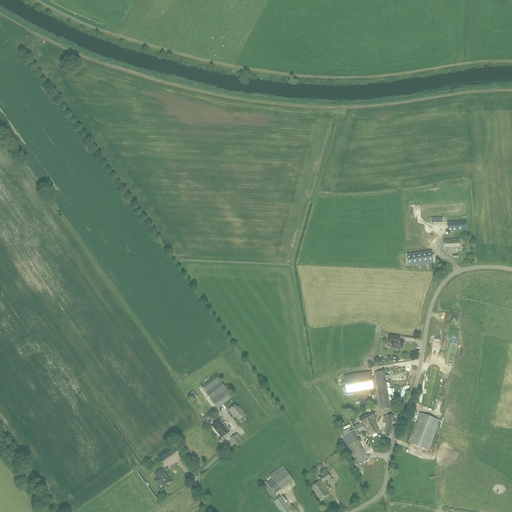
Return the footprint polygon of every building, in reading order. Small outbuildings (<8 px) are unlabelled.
[(448,232),(467,231),(466,221),(448,222),(448,232)] [(434,230),(424,241),(429,245),(439,235),(434,230)] [(444,251),(461,250),(460,239),(443,239),(444,251)] [(409,266),(433,263),(432,250),(407,254),(409,266)] [(393,343),(392,348),(396,348),(397,348),(403,349),(404,341),(400,340),(400,337),(389,335),(388,343),(393,343)] [(344,375),(344,378),(347,395),(375,390),(371,371),(344,375)] [(375,372),(379,397),(381,410),(390,408),(384,371),(375,372)] [(201,385),(207,393),(221,382),(216,375),(201,385)] [(207,393),(218,408),(233,397),(221,382),(207,393)] [(370,405),(368,397),(361,399),(363,407),(370,405)] [(234,416),(235,415),(239,420),(244,416),(242,413),(243,412),(239,406),(237,408),(235,406),(230,410),(234,416)] [(355,427),(356,429),(356,430),(363,427),(363,425),(362,424),(363,424),(364,425),(373,420),(376,419),(372,412),(359,419),(361,423),(356,426),(356,427),(355,427)] [(429,450),(440,421),(420,413),(408,442),(429,450)] [(382,428),(383,428),(386,429),(385,433),(391,434),(393,416),(388,415),(384,417),(382,428)] [(222,438),(230,431),(224,423),(225,422),(223,420),(222,421),(220,418),(211,425),(222,438)] [(379,431),(373,420),(364,425),(369,435),(379,431)] [(359,442),(353,430),(342,436),(348,447),(359,442)] [(238,447),(244,442),(237,433),(231,438),(238,447)] [(174,453),(170,448),(157,457),(161,462),(174,453)] [(281,490),(294,480),(283,466),(269,475),(281,490)] [(161,484),(164,487),(171,481),(163,470),(155,475),(158,478),(155,480),(159,486),(161,484)] [(324,482),(331,477),(328,473),(320,478),(321,480),(311,487),(321,500),(329,494),(321,483),(323,482),(324,482)] [(261,485),(272,499),(277,496),(266,481),(261,485)] [(281,497),(275,501),(274,502),(281,511),(290,511),(292,511),(281,497)]
